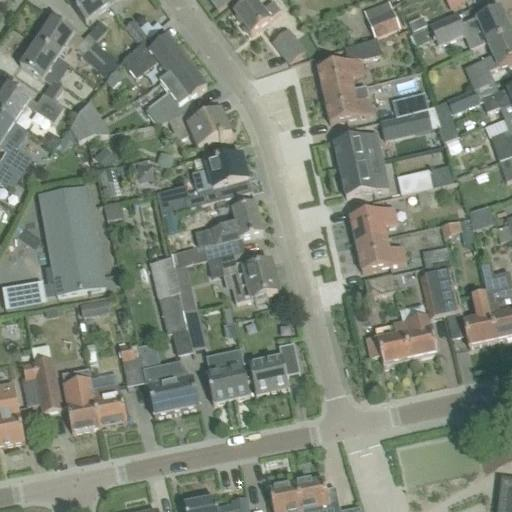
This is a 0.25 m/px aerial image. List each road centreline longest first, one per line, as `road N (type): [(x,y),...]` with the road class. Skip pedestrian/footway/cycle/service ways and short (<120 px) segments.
road 1 (residential): [(341,437),(253,116),(172,0)]
road 2 (residential): [(74,492),(341,437)]
road 3 (residential): [(341,437),(511,394)]
